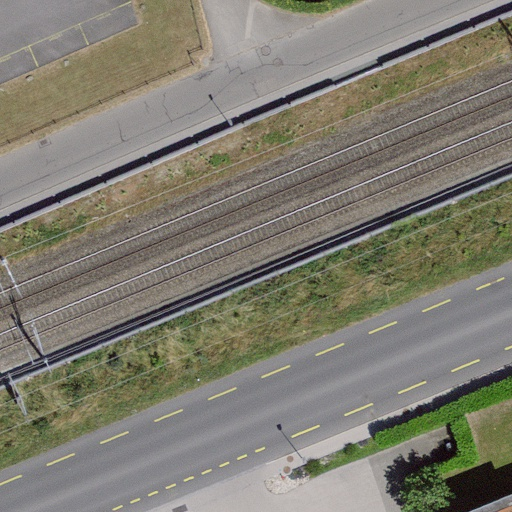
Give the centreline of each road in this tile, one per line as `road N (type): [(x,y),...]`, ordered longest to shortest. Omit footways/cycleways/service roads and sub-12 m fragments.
road 1 (primary): [(45,511),(511,318)]
road 2 (residential): [(256,97),(0,204)]
road 3 (residential): [(489,0),(256,97)]
road 4 (unknown): [(0,54),(114,8)]
